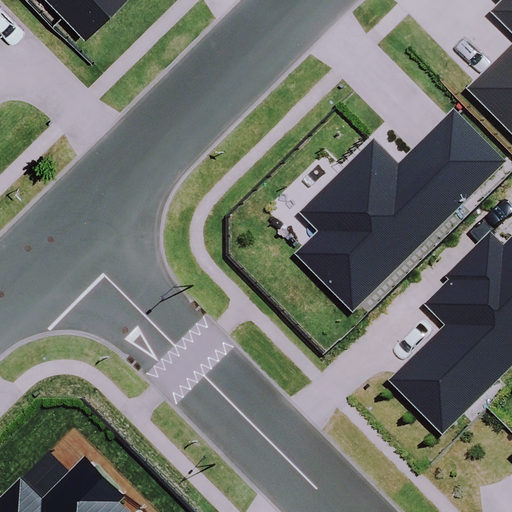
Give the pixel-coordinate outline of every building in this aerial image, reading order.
[(58,0),(90,31),(121,0),(58,0)] [(511,51),(475,87),(511,124),(511,0),(500,11),(511,23),(511,51)] [(329,229),(305,253),(360,308),(511,160),(461,110),(404,166),(380,142),(310,211),(329,229)] [(399,380),(449,430),(511,368),(511,244),(511,246),(497,232),(430,298),(455,325),(399,380)] [(27,478),(0,504),(0,511),(132,511),(123,502),(130,495),(92,457),(49,500),(27,478)]
